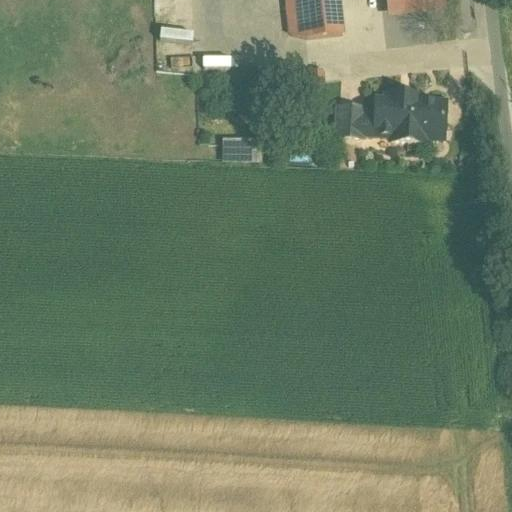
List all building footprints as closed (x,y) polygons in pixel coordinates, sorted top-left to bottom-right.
[(286,0),(291,40),(308,44),(343,40),(338,0),(286,0)] [(427,0),(392,0),(398,50),(435,46),(432,24),(430,24),(427,0)] [(422,102),(387,100),(387,105),(378,104),(377,120),(364,119),(363,141),(391,142),(391,147),(426,149),(426,144),(444,145),(446,108),(422,107),(422,102)] [(364,115),(338,113),(337,143),(363,144),(363,141),(364,119),(364,115)] [(262,150),(224,150),(224,165),(261,166),(262,150)]
